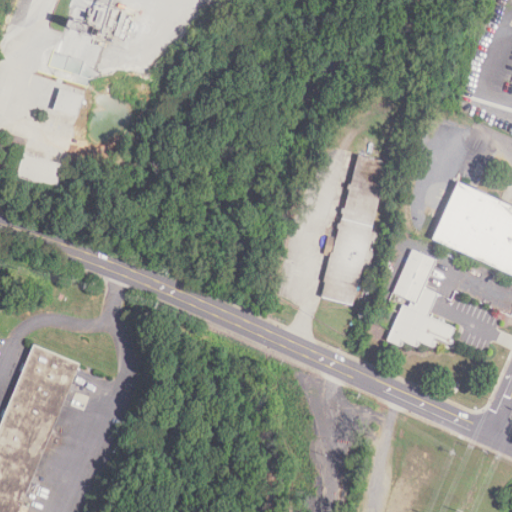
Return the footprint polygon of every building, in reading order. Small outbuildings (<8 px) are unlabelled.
[(81,113),(58,107),(64,86),(87,92),(81,113)] [(378,142),(374,159),(389,162),(373,232),(379,233),(370,275),(361,273),(354,307),(322,300),(325,283),(324,283),(329,257),(323,256),(327,236),(337,238),(358,154),(360,155),(363,139),(378,142)] [(63,185),(22,174),(29,149),(70,160),(63,185)] [(511,276),(433,240),(459,183),(511,207),(511,276)] [(403,342),(404,344),(404,346),(402,347),(401,347),(387,341),(403,307),(409,309),(410,305),(415,307),(416,304),(394,293),(413,251),(436,262),(424,289),(438,295),(429,317),(456,329),(451,340),(453,341),(454,342),(454,344),(453,345),(451,345),(436,338),(434,343),(435,343),(436,344),(436,346),(436,347),(434,348),(433,348),(420,343),(420,345),(419,347),(418,348),(416,348),(403,342)] [(19,511),(0,511),(0,427),(34,346),(80,365),(19,511)]
